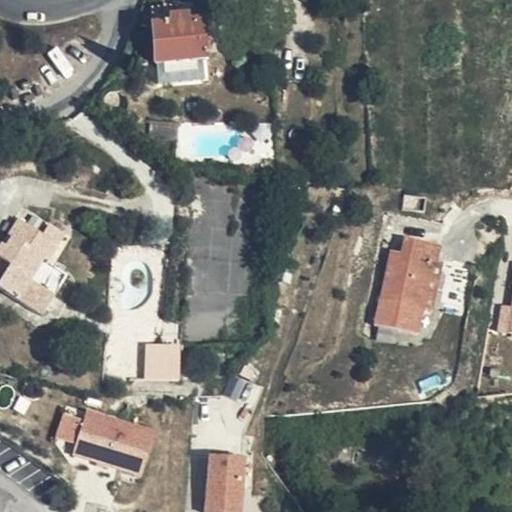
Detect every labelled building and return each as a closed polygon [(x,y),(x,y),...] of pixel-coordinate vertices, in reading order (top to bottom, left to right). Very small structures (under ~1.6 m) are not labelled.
[(153,11),(157,65),(188,63),(205,61),(202,27),(195,28),(194,23),(189,24),(188,16),(173,17),(172,9),(153,11)] [(273,14),(254,14),(253,38),(273,39),(273,14)] [(188,63),(157,65),(159,88),(190,85),(188,63)] [(126,97),(120,93),(115,92),(110,94),(106,97),(103,101),(102,107),(104,114),(109,117),(113,119),(119,119),(125,116),(128,112),(130,107),(128,101),(126,97)] [(180,127),(152,124),(151,140),(178,143),(180,127)] [(43,240),(19,224),(0,253),(0,288),(41,315),(52,297),(31,283),(47,258),(50,261),(64,239),(50,229),(43,240)] [(435,263),(439,264),(442,249),(405,240),(402,255),(393,253),(377,327),(419,335),(425,310),(435,263)] [(444,265),(439,264),(435,263),(425,310),(434,312),(444,265)] [(511,306),(501,305),(497,332),(511,333),(511,306)] [(132,381),(179,382),(180,350),(133,350),(132,381)] [(83,420),(63,413),(55,437),(75,444),(71,455),(142,479),(158,432),(87,409),(83,420)] [(241,511),(245,455),(208,453),(204,511),(241,511)]
